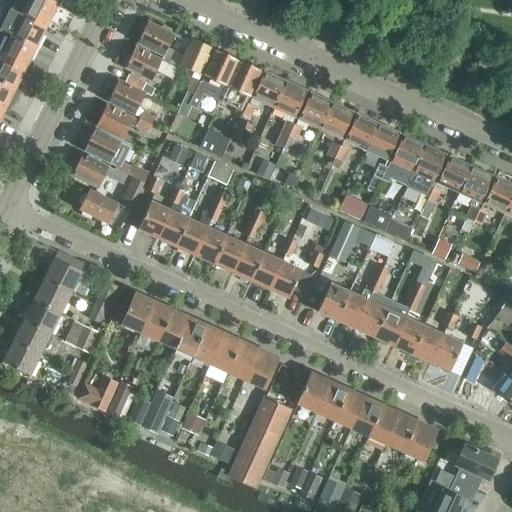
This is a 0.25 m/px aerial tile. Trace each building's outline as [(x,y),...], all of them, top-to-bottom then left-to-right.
[(17,0),(12,10),(21,15),(46,27),(56,7),(43,0),(17,0)] [(21,15),(10,36),(35,48),(46,27),(21,15)] [(174,53),(170,61),(178,65),(189,43),(171,34),(171,30),(163,26),(160,28),(147,22),(146,24),(142,25),(139,31),(141,34),(137,43),(163,57),(167,49),(174,53)] [(10,36),(0,56),(25,69),(35,48),(10,36)] [(191,39),(189,43),(178,65),(179,66),(200,75),(212,49),(191,39)] [(123,63),(125,66),(124,69),(151,82),(161,61),(135,47),(130,56),(126,57),(123,63)] [(208,86),(223,93),(225,87),(237,60),(215,50),(201,83),(196,93),(203,96),(208,86)] [(0,82),(20,93),(26,80),(21,78),(25,69),(0,56),(0,82)] [(239,100),(245,103),(260,71),(238,61),(225,87),(223,93),(239,100)] [(251,98),(273,108),(285,82),(263,72),(251,98)] [(186,89),(196,93),(201,83),(191,78),(186,89)] [(108,102),(134,115),(145,94),(118,81),(108,102)] [(20,93),(0,82),(0,108),(4,111),(9,101),(14,104),(20,93)] [(281,119),(286,121),(292,124),(294,118),(306,91),(285,82),(273,108),(284,113),(281,119)] [(293,125),(302,129),(305,131),(308,124),(320,130),(332,103),(310,93),(295,125),(293,124),(293,125)] [(245,103),(239,100),(234,111),(240,114),(245,103)] [(245,103),(240,114),(250,118),(255,107),(245,103)] [(353,113),(332,103),(320,130),(340,139),(353,113)] [(95,126),(122,140),(133,118),(106,105),(95,126)] [(144,111),(140,118),(151,125),(156,117),(144,111)] [(344,141),(366,151),(378,124),(356,114),(344,141)] [(151,125),(140,118),(136,126),(147,133),(151,125)] [(232,138),(245,144),(254,126),(240,120),(232,138)] [(292,124),(286,121),(276,144),(283,147),(288,135),(293,125),(292,124)] [(378,124),(366,151),(387,160),(399,134),(378,124)] [(297,139),(302,129),(293,125),(288,135),(297,139)] [(83,151),(110,164),(120,143),(94,130),(83,151)] [(206,132),(199,146),(221,156),(228,142),(206,132)] [(390,162),(412,172),(424,145),(402,135),(390,162)] [(327,153),(335,157),(341,146),(332,142),(327,153)] [(169,156),(168,159),(182,166),(185,159),(189,151),(182,148),(175,144),(169,156)] [(424,145),(412,172),(433,182),(445,155),(424,145)] [(341,146),(335,157),(331,166),(337,169),(347,149),(341,146)] [(207,176),(213,162),(206,158),(195,153),(195,154),(189,167),(207,176)] [(127,175),(115,169),(114,170),(82,154),(77,163),(73,164),(70,170),(72,173),(71,175),(97,189),(104,175),(110,178),(111,176),(123,182),(126,176),(127,175)] [(436,183),(459,193),(471,167),(448,157),(436,183)] [(259,166),(255,175),(261,177),(268,180),(275,165),(270,164),(262,160),(259,166)] [(118,161),(115,169),(127,175),(126,176),(132,178),(143,184),(147,176),(118,161)] [(233,169),(214,161),(213,162),(207,176),(206,177),(225,186),(233,169)] [(373,175),(381,179),(386,167),(378,163),(373,175)] [(386,167),(381,179),(389,183),(395,171),(386,167)] [(471,167),(459,193),(480,203),(492,176),(471,167)] [(373,175),(366,190),(374,193),(381,179),(373,175)] [(132,178),(119,205),(128,210),(130,211),(143,184),(132,178)] [(146,191),(154,195),(160,182),(151,178),(146,191)] [(483,204),(505,214),(511,198),(511,185),(495,178),(483,204)] [(168,200),(177,205),(183,191),(174,187),(168,200)] [(432,188),(426,201),(434,204),(440,192),(432,188)] [(78,210),(107,224),(118,229),(128,210),(119,205),(88,190),(78,210)] [(311,191),(308,197),(316,200),(318,194),(311,191)] [(217,192),(211,205),(222,209),(227,197),(217,192)] [(346,194),(339,211),(362,220),(369,203),(346,194)] [(426,201),(421,212),(428,216),(434,204),(426,201)] [(137,230),(156,239),(169,211),(150,202),(137,230)] [(222,209),(211,205),(205,217),(216,222),(222,209)] [(362,222),(383,231),(390,216),(369,206),(362,222)] [(465,219),(473,223),(478,209),(470,206),(465,219)] [(255,209),(249,221),(259,226),(265,214),(255,209)] [(478,209),(473,223),(481,226),(486,212),(478,209)] [(310,210),(305,221),(316,226),(321,215),(310,210)] [(156,239),(175,248),(188,219),(169,211),(156,239)] [(175,248),(194,256),(207,228),(188,219),(175,248)] [(386,231),(407,241),(407,240),(412,229),(407,226),(390,219),(385,231),(386,231)] [(259,226),(249,221),(243,234),(253,239),(259,226)] [(344,221),(329,256),(343,262),(353,240),(359,228),(349,223),(344,221)] [(194,256),(213,265),(226,236),(207,228),(194,256)] [(359,228),(353,240),(370,247),(375,235),(360,228),(359,228)] [(213,265),(232,273),(245,245),(226,236),(213,265)] [(282,252),(291,255),(296,242),(287,238),(282,252)] [(438,239),(431,253),(444,259),(451,245),(438,239)] [(232,273),(251,282),(264,254),(245,245),(232,273)] [(308,264),(316,268),(322,255),(313,252),(308,264)] [(251,282),(270,291),(283,262),(264,254),(251,282)] [(54,259),(44,279),(71,293),(81,272),(54,259)] [(469,260),(465,268),(475,272),(479,264),(469,260)] [(283,262),(270,291),(288,299),(301,271),(283,262)] [(347,264),(345,269),(354,273),(356,268),(347,264)] [(377,264),(372,277),(383,282),(388,269),(377,264)] [(500,285),(511,291),(511,271),(507,269),(500,285)] [(293,291),(302,295),(311,276),(301,271),(293,291)] [(383,282),(372,277),(366,290),(377,295),(383,282)] [(44,279),(33,300),(60,314),(71,293),(44,279)] [(105,281),(92,309),(104,315),(117,287),(105,281)] [(417,282),(411,294),(420,299),(426,287),(417,282)] [(317,312),(336,321),(349,292),(330,284),(317,312)] [(336,321),(355,329),(368,301),(349,292),(336,321)] [(121,324),(141,333),(154,303),(134,294),(121,324)] [(420,299),(411,294),(405,307),(414,311),(420,299)] [(33,300),(23,321),(50,334),(60,314),(33,300)] [(501,309),(511,316),(511,304),(507,300),(501,309)] [(355,329),(374,338),(386,310),(368,301),(355,329)] [(141,333),(159,341),(172,311),(154,303),(141,333)] [(104,315),(92,309),(88,318),(99,324),(104,315)] [(374,338),(393,346),(405,318),(386,310),(374,338)] [(159,341),(176,349),(189,319),(172,311),(159,341)] [(442,322),(452,327),(457,318),(447,313),(442,322)] [(393,346),(412,355),(424,327),(405,318),(393,346)] [(176,349),(194,357),(207,327),(189,319),(176,349)] [(23,321),(13,342),(39,355),(50,334),(23,321)] [(466,336),(474,340),(480,327),(472,324),(466,336)] [(74,347),(88,354),(97,332),(96,332),(83,326),(74,347)] [(194,357),(211,364),(224,335),(207,327),(194,357)] [(412,355),(430,364),(443,335),(424,327),(412,355)] [(211,364),(229,372),(242,343),(224,335),(211,364)] [(443,335),(430,364),(449,372),(462,344),(443,335)] [(39,355),(13,342),(2,363),(29,376),(39,355)] [(229,372),(246,380),(259,351),(242,343),(229,372)] [(499,351),(510,359),(511,356),(511,349),(504,344),(499,351)] [(259,351),(246,380),(264,388),(277,359),(259,351)] [(69,370),(72,371),(81,375),(86,364),(74,358),(69,370)] [(81,375),(72,371),(67,382),(68,383),(76,387),(81,375)] [(297,403),(316,412),(329,383),(310,374),(297,403)] [(477,385),(489,390),(493,382),(481,376),(477,385)] [(511,379),(508,376),(497,392),(511,402),(511,379)] [(120,382),(107,413),(119,418),(132,387),(120,382)] [(60,389),(57,399),(68,404),(76,387),(68,383),(65,391),(60,389)] [(316,412),(334,420),(347,391),(329,383),(316,412)] [(334,420),(351,428),(364,399),(347,391),(334,420)] [(137,398),(127,421),(140,426),(150,404),(150,403),(137,398)] [(217,477),(227,482),(229,478),(253,489),(289,409),(265,398),(231,473),(221,469),(217,477)] [(351,428),(369,436),(382,407),(364,399),(351,428)] [(150,404),(140,426),(157,434),(167,412),(161,409),(150,404)] [(369,436),(386,444),(399,415),(382,407),(369,436)] [(204,420),(188,413),(181,429),(197,436),(204,420)] [(386,444),(404,452),(417,423),(399,415),(386,444)] [(167,416),(161,431),(172,436),(179,421),(167,416)] [(417,423),(404,452),(422,460),(436,431),(417,423)] [(0,511),(39,511),(63,457),(16,438),(0,477),(0,511)] [(229,464),(235,450),(216,442),(209,456),(229,464)] [(199,443),(195,451),(207,457),(211,448),(199,443)] [(460,469),(454,481),(476,491),(482,479),(487,481),(497,459),(463,444),(453,466),(460,469)] [(66,461),(53,488),(62,492),(75,465),(66,461)] [(295,467),(288,484),(301,490),(308,473),(295,467)] [(275,473),(270,484),(282,489),(282,488),(289,474),(277,469),(275,473)] [(308,472),(299,495),(312,500),(321,478),(308,472)] [(476,491),(454,481),(449,493),(442,490),(432,511),(458,511),(464,501),(470,504),(476,491)] [(344,487),(336,505),(351,511),(352,511),(361,495),(344,487)]
